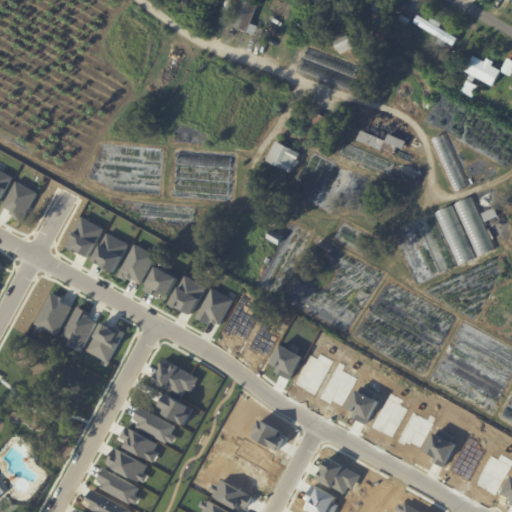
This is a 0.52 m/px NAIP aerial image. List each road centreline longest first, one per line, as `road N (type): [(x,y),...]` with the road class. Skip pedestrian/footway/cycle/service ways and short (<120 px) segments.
road 1 (residential): [(34,257),(471,511)]
road 2 (residential): [(161,327),(59,511)]
road 3 (residential): [(64,203),(0,319)]
